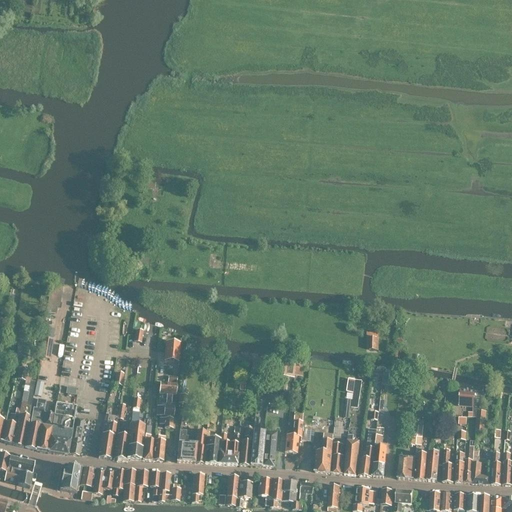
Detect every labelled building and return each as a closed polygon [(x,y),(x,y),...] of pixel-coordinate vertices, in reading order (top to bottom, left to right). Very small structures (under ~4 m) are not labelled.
[(51,286),(48,306),(57,307),(60,308),(63,288),(51,286)] [(141,343),(143,331),(135,330),(134,342),(141,343)] [(43,338),(40,358),(42,358),(50,359),(53,339),(45,338),(43,338)] [(376,338),(369,338),(368,350),(376,351),(376,338)] [(164,361),(178,362),(180,343),(166,342),(164,361)] [(261,362),(252,360),(250,372),(260,373),(261,362)] [(282,378),(293,379),(294,365),(271,363),(270,375),(282,376),(282,378)] [(16,379),(25,381),(27,370),(18,368),(16,379)] [(294,377),(302,378),(303,369),(295,368),(294,377)] [(375,382),(382,383),(387,384),(388,374),(376,372),(375,382)] [(124,375),(116,374),(114,386),(122,387),(123,380),(124,375)] [(389,385),(399,386),(400,378),(389,377),(389,385)] [(13,445),(23,448),(29,417),(36,382),(30,380),(26,379),(23,393),(20,409),(18,416),(13,445)] [(348,379),(346,392),(353,393),(355,380),(348,379)] [(353,393),(351,407),(358,408),(362,381),(355,380),(353,393)] [(34,396),(41,397),(44,384),(37,382),(34,396)] [(172,395),(175,395),(176,385),(160,384),(159,394),(166,395),(166,403),(171,403),(172,395)] [(460,390),(459,406),(473,407),(472,413),(468,413),(468,417),(476,418),(476,411),(481,412),(482,392),(460,390)] [(26,449),(36,451),(43,413),(44,413),(46,399),(38,398),(36,409),(33,409),(26,449)] [(141,400),(134,399),(133,409),(139,409),(141,400)] [(48,453),(67,456),(67,455),(78,457),(81,443),(80,443),(83,426),(84,421),(77,419),(76,421),(74,420),(76,407),(56,403),(55,410),(51,429),(48,453)] [(157,405),(157,416),(173,417),(174,407),(157,405)] [(6,422),(1,442),(12,445),(18,416),(20,409),(16,408),(15,414),(13,414),(11,414),(9,423),(6,422)] [(476,411),(476,418),(475,431),(484,432),(485,412),(481,412),(476,411)] [(36,451),(47,453),(51,429),(54,415),(44,413),(43,413),(36,451)] [(108,418),(105,417),(102,436),(99,459),(111,460),(114,436),(116,424),(116,425),(117,417),(108,416),(108,418)] [(164,428),(172,428),(172,418),(159,418),(159,424),(164,425),(164,428)] [(296,454),(298,437),(300,438),(301,430),(302,422),(293,422),(291,437),(286,436),(285,453),(296,454)] [(418,427),(418,424),(409,423),(409,426),(408,436),(409,436),(408,444),(415,445),(416,437),(417,437),(418,427)] [(126,460),(140,461),(143,437),(144,426),(131,425),(126,460)] [(197,432),(194,464),(203,464),(206,447),(204,447),(205,439),(206,433),(207,426),(198,425),(197,432)] [(118,428),(113,460),(125,460),(128,437),(123,436),(124,429),(118,428)] [(376,431),(377,431),(375,447),(377,448),(372,478),(383,479),(386,453),(387,448),(382,448),(383,437),(384,429),(376,428),(376,431)] [(245,437),(247,437),(246,443),(241,442),(239,467),(247,467),(250,443),(251,429),(246,429),(245,437)] [(314,431),(301,430),(300,438),(301,438),(300,441),(313,443),(314,431)] [(359,477),(371,478),(375,450),(374,450),(376,431),(369,430),(366,452),(367,452),(366,460),(361,459),(359,477)] [(179,431),(176,463),(194,464),(196,440),(196,437),(185,437),(185,432),(179,431)] [(456,440),(464,441),(465,433),(457,432),(456,440)] [(251,449),(249,467),(261,468),(264,434),(252,433),(251,449)] [(236,467),(236,466),(239,436),(234,436),(233,445),(225,444),(226,435),(221,434),(220,440),(220,443),(218,466),(236,467)] [(273,469),(276,435),(264,434),(261,468),(273,469)] [(145,437),(142,461),(152,462),(154,442),(149,442),(150,435),(145,435),(145,437)] [(315,473),(330,475),(333,435),(324,435),(323,452),(317,452),(315,473)] [(162,462),(164,443),(159,442),(160,437),(155,436),(152,462),(162,462)] [(344,476),(355,477),(359,443),(353,443),(353,436),(348,436),(344,476)] [(205,439),(204,447),(206,447),(207,448),(204,464),(204,465),(218,466),(220,443),(220,440),(210,440),(205,439)] [(463,484),(471,485),(472,464),(473,452),(474,442),(470,442),(468,461),(464,461),(463,484)] [(331,475),(342,475),(344,457),(341,457),(342,445),(333,444),(331,475)] [(443,467),(443,465),(444,451),(444,446),(441,446),(441,451),(439,451),(439,454),(429,453),(426,482),(436,483),(438,466),(443,467)] [(452,484),(453,466),(449,465),(449,451),(444,451),(443,465),(442,483),(452,484)] [(472,485),(489,486),(490,477),(480,476),(481,464),(478,464),(479,458),(478,458),(478,454),(475,454),(475,452),(473,452),(472,464),(473,464),(472,485)] [(414,481),(426,482),(429,453),(426,453),(425,456),(416,455),(416,460),(415,460),(415,464),(414,481)] [(0,475),(4,476),(6,468),(32,474),(34,463),(9,457),(0,454),(0,475)] [(456,454),(455,484),(463,484),(464,455),(456,454)] [(491,486),(500,486),(501,465),(499,465),(499,455),(495,454),(493,454),(491,486)] [(502,486),(511,487),(511,484),(511,463),(509,464),(510,455),(504,454),(502,486)] [(397,480),(413,481),(414,471),(415,459),(399,459),(397,480)] [(81,469),(63,467),(59,491),(76,494),(78,481),(79,481),(81,469)] [(6,468),(4,476),(5,476),(4,482),(17,484),(17,485),(29,489),(32,474),(6,468)] [(91,486),(94,470),(81,469),(79,481),(78,488),(83,489),(82,494),(81,494),(81,500),(91,502),(92,495),(93,487),(91,486)] [(113,471),(96,470),(94,483),(93,487),(92,495),(101,496),(101,490),(110,491),(113,471)] [(124,472),(116,472),(112,496),(118,497),(118,490),(122,491),(124,472)] [(125,472),(124,480),(123,486),(121,503),(134,503),(136,487),(134,487),(135,473),(125,472)] [(146,488),(148,473),(135,473),(134,487),(136,487),(134,503),(140,503),(141,488),(146,488)] [(157,503),(158,495),(160,474),(151,473),(149,488),(153,488),(151,503),(157,503)] [(160,474),(158,503),(163,503),(164,501),(170,501),(170,502),(179,502),(180,490),(179,490),(179,486),(173,485),(173,489),(171,489),(171,496),(164,496),(165,492),(168,492),(170,475),(160,474)] [(203,476),(193,476),(192,498),(191,498),(190,504),(200,504),(200,502),(197,502),(197,496),(201,496),(203,476)] [(228,478),(225,506),(235,507),(237,478),(228,478)] [(271,481),(259,480),(257,497),(265,497),(264,506),(268,507),(271,481)] [(297,483),(272,481),(270,501),(270,508),(275,509),(276,502),(292,503),(291,511),(297,511),(298,503),(295,503),(297,483)] [(238,498),(251,499),(252,484),(240,483),(238,498)] [(300,483),(300,484),(298,501),(305,501),(305,495),(311,495),(312,484),(300,483)] [(331,511),(336,511),(339,487),(330,486),(329,498),(327,497),(326,503),(328,503),(327,511),(331,511)] [(352,511),(361,511),(362,507),(368,507),(368,505),(374,505),(375,492),(369,492),(370,490),(357,489),(355,505),(353,505),(352,511)] [(382,491),(381,506),(391,506),(391,501),(392,492),(382,491)] [(412,493),(396,492),(395,501),(391,501),(391,506),(394,507),(393,511),(400,511),(401,504),(411,505),(412,493)] [(439,511),(440,495),(430,494),(429,511),(435,511),(434,511),(439,511)] [(452,495),(441,495),(440,511),(450,511),(451,511),(452,511),(452,504),(451,504),(452,495)] [(465,511),(465,497),(465,496),(455,496),(454,511),(453,511),(457,511),(458,511),(465,511)] [(478,511),(479,498),(468,497),(466,511),(478,511)] [(480,498),(478,511),(488,511),(489,498),(480,497),(480,498)] [(500,511),(501,498),(491,498),(490,511),(500,511)] [(511,511),(511,498),(503,498),(502,509),(508,510),(507,511),(511,511)]
